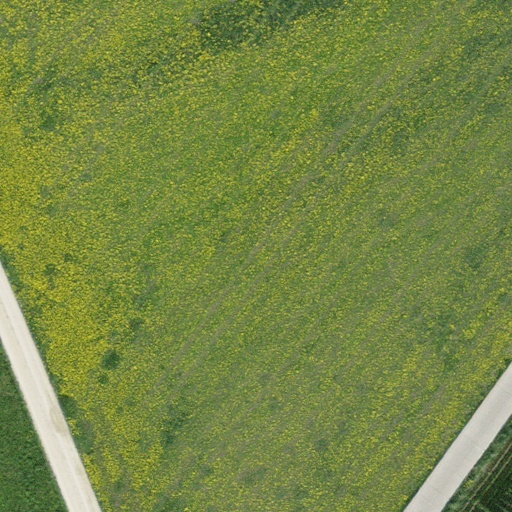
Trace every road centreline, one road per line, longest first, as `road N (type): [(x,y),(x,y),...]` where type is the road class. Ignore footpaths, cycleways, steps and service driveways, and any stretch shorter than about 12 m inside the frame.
road 1 (track): [(84,511),(0,280)]
road 2 (unclassified): [(410,511),(511,373)]
